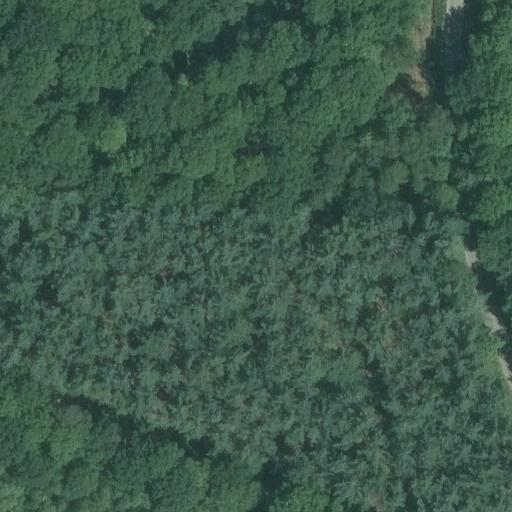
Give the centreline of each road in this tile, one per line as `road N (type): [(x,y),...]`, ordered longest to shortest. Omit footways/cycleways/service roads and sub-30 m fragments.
road 1 (unclassified): [(511,373),(462,206),(455,0)]
road 2 (unclassified): [(306,511),(0,384)]
